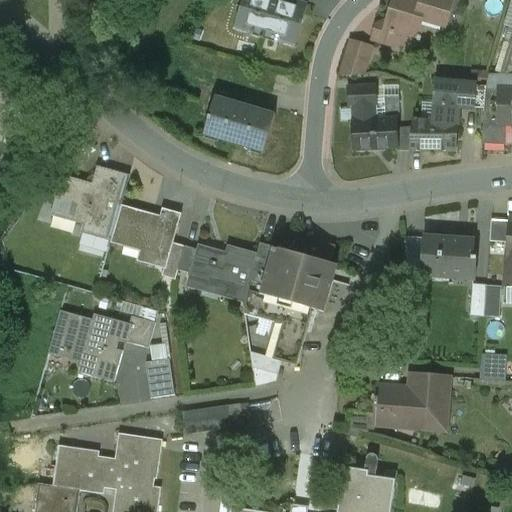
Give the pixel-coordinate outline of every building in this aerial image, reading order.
[(307,8),(280,0),(243,0),(235,29),(295,47),(307,8)] [(396,0),(394,1),(388,21),(376,28),(372,41),(391,46),(395,34),(406,37),(419,30),(421,21),(447,28),(455,0),(396,0)] [(511,29),(508,28),(494,76),(511,76),(511,29)] [(371,49),(352,44),(341,78),(363,76),(371,49)] [(485,111),(482,142),(485,142),(486,141),(501,142),(501,126),(502,126),(502,125),(497,125),(498,91),(511,90),(511,76),(494,76),(489,76),(487,83),(487,87),(485,111)] [(475,86),(438,83),(436,106),(458,108),(472,109),(475,86)] [(487,87),(475,86),(472,109),(485,111),(487,87)] [(375,88),(348,89),(349,107),(354,107),(375,105),(377,105),(375,88)] [(511,90),(498,91),(497,125),(502,125),(511,125),(511,90)] [(397,97),(384,97),(386,121),(396,120),(399,120),(397,97)] [(276,117),(214,99),(203,138),(264,155),(276,117)] [(375,105),(354,107),(355,120),(355,122),(376,121),(375,105)] [(458,108),(436,106),(434,121),(413,121),(412,130),(411,148),(410,152),(454,153),(458,108)] [(376,121),(355,122),(355,120),(351,121),(354,152),(398,149),(398,148),(397,148),(397,131),(396,120),(386,121),(376,121)] [(412,130),(397,131),(397,148),(398,148),(398,149),(411,148),(412,130)] [(92,185),(65,177),(59,197),(56,196),(55,200),(56,200),(52,216),(85,226),(86,223),(114,231),(121,206),(130,176),(97,167),(92,185)] [(161,218),(121,206),(114,231),(112,239),(148,249),(145,258),(167,264),(163,277),(176,281),(178,271),(185,248),(173,245),(181,216),(163,210),(161,218)] [(508,222),(491,221),(489,243),(502,244),(503,234),(507,234),(508,222)] [(294,254),(261,245),(245,304),(245,305),(246,315),(283,326),(273,361),(281,363),(297,368),(313,311),(317,312),(323,293),(330,295),(333,283),(326,281),(336,248),(298,237),(294,254)] [(474,245),(423,241),(420,278),(447,280),(448,276),(474,278),(475,261),(473,261),(474,245)] [(258,255),(229,247),(227,254),(199,246),(197,252),(191,275),(189,280),(227,291),(225,298),(245,304),(258,255)] [(197,252),(185,248),(178,271),(191,275),(197,252)] [(486,288),(472,287),(470,318),(484,319),(486,288)] [(93,322),(61,313),(51,348),(69,354),(68,357),(84,362),(81,373),(115,382),(124,353),(111,349),(114,340),(148,350),(156,325),(133,318),(131,326),(95,316),(93,322)] [(273,361),(251,355),(254,369),(278,376),(281,363),(273,361)] [(484,356),(484,377),(508,377),(508,356),(484,356)] [(170,361),(146,364),(151,400),(175,396),(170,361)] [(412,391),(376,389),(376,398),(374,398),(374,407),(375,407),(374,417),(374,423),(420,426),(420,431),(445,432),(449,379),(413,377),(412,391)] [(228,407),(183,414),(186,436),(231,430),(228,407)] [(374,417),(348,414),(347,429),(373,438),(374,423),(374,417)] [(76,511),(80,492),(104,495),(105,489),(117,491),(113,511),(158,511),(161,490),(154,489),(155,481),(157,481),(163,442),(119,435),(115,460),(99,458),(100,453),(59,447),(53,487),(39,485),(34,511),(76,511)] [(337,511),(253,511),(231,509),(230,511),(390,511),(396,474),(385,473),(384,480),(375,479),(377,462),(377,461),(377,460),(376,459),(375,457),(373,456),(371,456),(369,456),(367,457),(366,459),(365,461),(364,472),(343,469),(337,511)]
